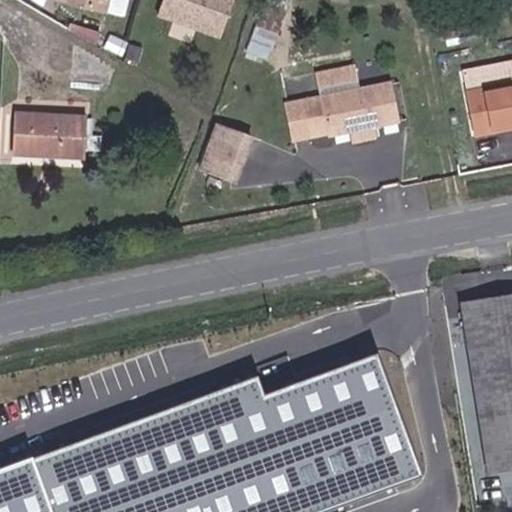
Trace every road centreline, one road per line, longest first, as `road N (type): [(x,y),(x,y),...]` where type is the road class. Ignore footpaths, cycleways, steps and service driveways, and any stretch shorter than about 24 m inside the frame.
road 1 (residential): [(394,323),(384,318),(0,448)]
road 2 (residential): [(399,245),(0,325)]
road 3 (residential): [(418,511),(438,475),(413,332),(394,323)]
